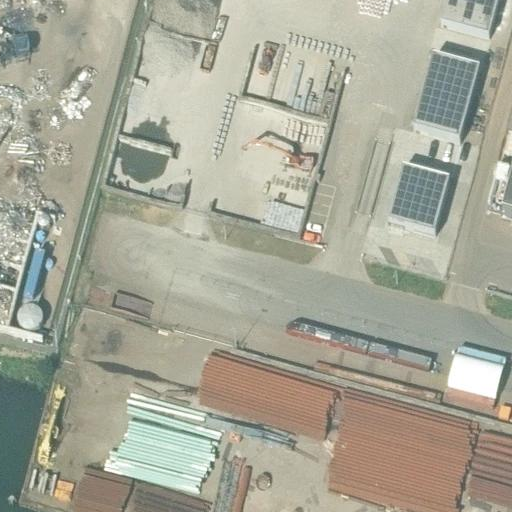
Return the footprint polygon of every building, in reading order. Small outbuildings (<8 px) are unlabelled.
[(176,0),(166,0),(155,48),(221,63),(232,13),(176,0)] [(448,0),(441,28),(489,41),(500,0),(448,0)] [(340,54),(356,57),(366,12),(350,9),(340,54)] [(359,58),(380,64),(384,48),(364,42),(359,58)] [(433,60),(413,133),(460,146),(480,73),(433,60)] [(403,171),(388,226),(435,239),(450,184),(403,171)] [(511,180),(502,217),(511,220),(511,180)] [(37,255),(24,302),(33,305),(46,258),(37,255)] [(88,455),(91,443),(75,439),(73,451),(88,455)] [(107,491),(120,495),(124,484),(110,480),(107,491)]
